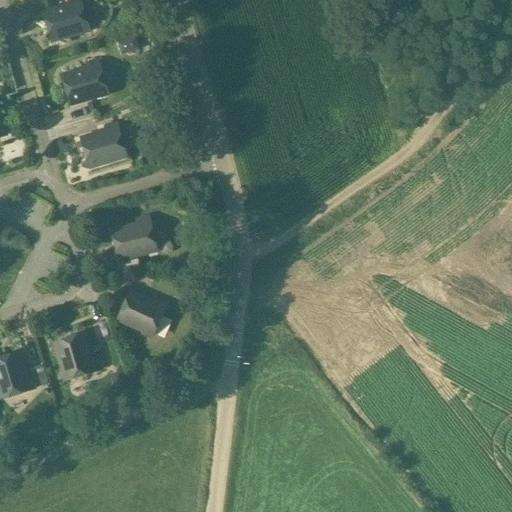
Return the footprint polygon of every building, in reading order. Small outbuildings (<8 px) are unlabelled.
[(69,5),(44,12),(53,42),(90,32),(80,0),(72,0),(68,1),(69,5)] [(88,68),(63,76),(72,106),(108,95),(98,61),(87,65),(88,68)] [(106,131),(81,139),(90,169),(127,158),(117,124),(105,128),(106,131)] [(119,260),(157,251),(148,217),(137,220),(138,224),(113,230),(119,260)] [(118,321),(119,321),(154,336),(167,304),(156,299),(155,303),(131,292),(118,321)] [(85,335),(55,344),(65,380),(99,371),(96,359),(92,360),(85,335)] [(20,354),(0,359),(0,395),(1,399),(35,389),(31,378),(27,379),(20,354)]
